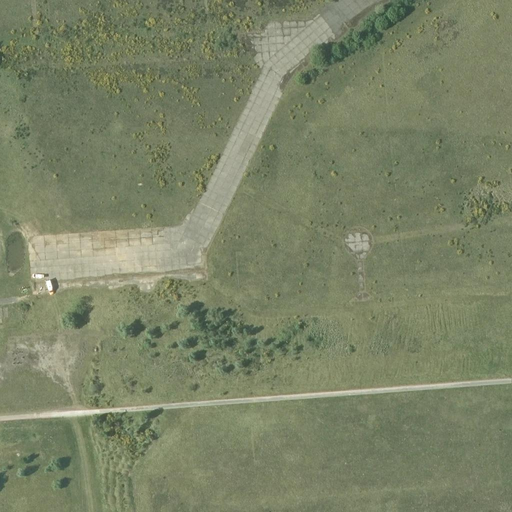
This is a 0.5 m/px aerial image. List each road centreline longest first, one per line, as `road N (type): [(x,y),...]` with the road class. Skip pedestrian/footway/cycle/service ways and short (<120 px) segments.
road 1 (track): [(511,381),(0,421)]
road 2 (track): [(51,277),(181,270),(288,60),(358,0)]
